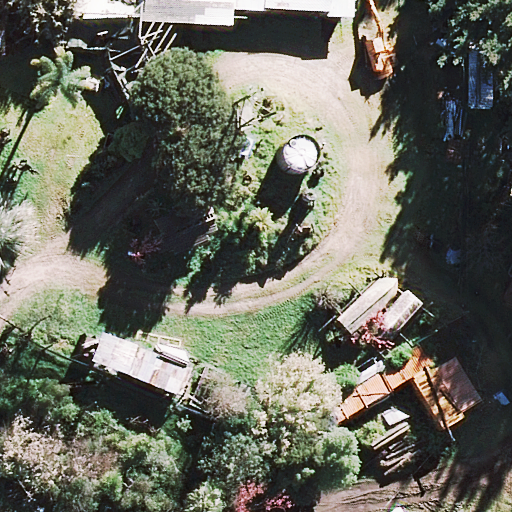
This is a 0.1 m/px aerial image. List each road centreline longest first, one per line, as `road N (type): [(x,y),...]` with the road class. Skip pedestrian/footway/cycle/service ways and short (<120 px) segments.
road 1 (track): [(0,302),(141,169),(224,70),(258,63),(303,70),(339,101),(355,147),(361,212),(328,255),(276,286),(188,300),(46,280)]
road 2 (track): [(361,212),(485,312),(511,348)]
road 3 (track): [(511,451),(318,511)]
